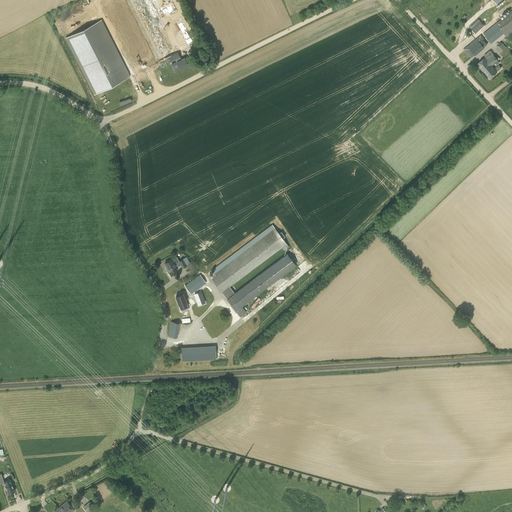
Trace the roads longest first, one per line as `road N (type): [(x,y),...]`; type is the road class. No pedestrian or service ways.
road 1 (unclassified): [(353,0),(99,122)]
road 2 (unclassified): [(156,363),(164,313),(125,240),(113,154),(99,122)]
road 3 (unclassified): [(511,123),(397,0)]
road 4 (unclassified): [(3,511),(97,470),(139,421)]
